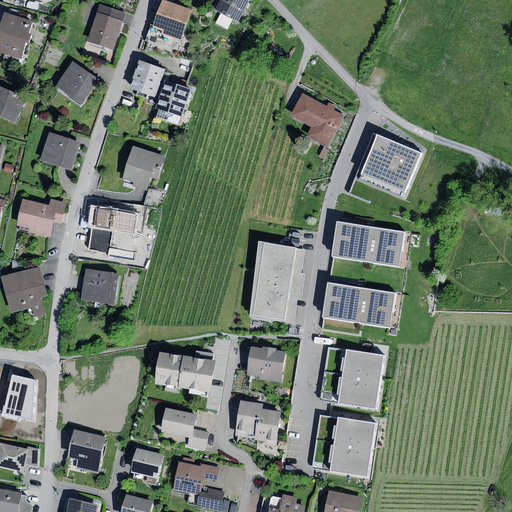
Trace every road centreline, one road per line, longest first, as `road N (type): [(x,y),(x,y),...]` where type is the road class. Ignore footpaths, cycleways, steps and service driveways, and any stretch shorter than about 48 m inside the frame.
road 1 (residential): [(273,0),(369,99),(330,200),(307,339)]
road 2 (residential): [(146,0),(81,192),(52,357)]
road 3 (residential): [(243,511),(251,467),(220,435),(233,336)]
road 4 (residential): [(52,357),(46,511)]
